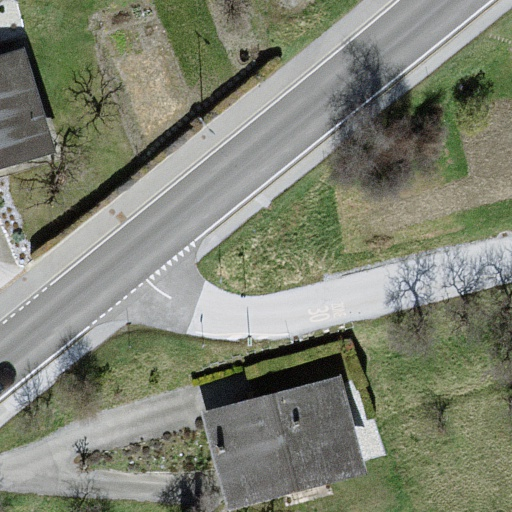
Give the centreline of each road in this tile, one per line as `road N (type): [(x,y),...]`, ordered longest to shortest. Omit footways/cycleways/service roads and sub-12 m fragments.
road 1 (residential): [(128,256),(173,301),(247,326),(511,262)]
road 2 (secondary): [(128,256),(447,0)]
road 3 (secondary): [(0,364),(128,256)]
road 4 (unknown): [(0,438),(159,402)]
